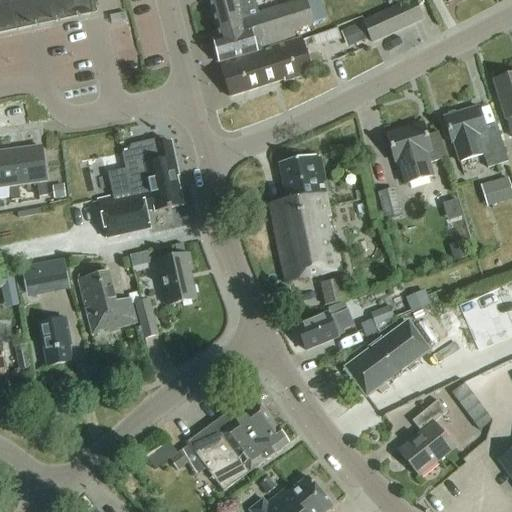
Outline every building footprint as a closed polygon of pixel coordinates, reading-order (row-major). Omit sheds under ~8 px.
[(0,0),(0,35),(93,16),(89,0),(0,0)] [(257,53),(261,52),(260,49),(295,38),(293,32),(314,25),(307,2),(286,8),(285,6),(259,15),(254,0),(207,0),(218,38),(250,29),(257,53)] [(373,44),(421,21),(412,2),(363,25),(373,44)] [(340,32),(347,49),(367,41),(360,24),(340,32)] [(219,65),(257,53),(250,29),(218,38),(218,39),(212,41),(219,65)] [(302,39),(274,48),(261,52),(257,53),(219,65),(229,99),(283,82),(284,84),(312,75),(302,39)] [(511,77),(493,83),(506,121),(511,140),(511,139),(511,77)] [(444,120),(452,146),(453,146),(458,165),(483,157),(487,171),(508,165),(496,127),(485,130),(478,109),(444,120)] [(434,178),(430,165),(446,160),(438,135),(426,138),(422,126),(386,137),(394,164),(397,164),(404,188),(434,178)] [(108,175),(113,199),(98,202),(106,240),(149,231),(145,214),(154,212),(155,214),(182,208),(175,177),(179,177),(171,143),(121,154),(125,171),(108,175)] [(13,153),(18,188),(36,185),(38,199),(47,198),(45,183),(46,183),(41,150),(13,153)] [(13,153),(0,155),(0,189),(8,189),(10,203),(19,202),(17,188),(18,188),(13,153)] [(324,196),(329,195),(327,184),(325,185),(319,157),(279,166),(287,203),(269,207),(286,285),(341,274),(324,196)] [(511,190),(508,178),(480,187),(487,209),(511,200),(511,190)] [(64,187),(53,189),(54,199),(66,198),(64,187)] [(402,217),(394,190),(377,194),(385,222),(402,217)] [(449,247),(454,263),(469,258),(464,242),(449,247)] [(135,268),(153,266),(151,251),(133,253),(135,268)] [(167,308),(195,302),(188,274),(192,273),(188,257),(157,264),(167,308)] [(37,265),(43,294),(67,288),(61,260),(37,265)] [(13,271),(0,273),(0,287),(15,285),(13,271)] [(91,337),(134,326),(128,301),(114,305),(106,275),(77,283),(91,337)] [(340,275),(322,279),(323,284),(320,284),(325,307),(327,306),(330,316),(346,311),(344,303),(348,302),(345,290),(347,289),(345,279),(341,280),(340,275)] [(424,294),(407,301),(412,313),(429,306),(424,294)] [(151,308),(156,307),(154,300),(149,301),(149,300),(133,304),(143,340),(158,336),(151,308)] [(375,328),(393,321),(389,309),(370,316),(375,328)] [(336,336),(354,329),(347,312),(329,319),(327,316),(295,329),(300,339),(298,342),(301,349),(304,350),(305,353),(337,340),(336,336)] [(46,369),(71,364),(68,348),(70,348),(65,322),(38,327),(46,369)] [(361,326),(366,339),(377,335),(372,322),(361,326)] [(365,349),(368,353),(342,372),(350,383),(353,380),(366,398),(390,381),(409,407),(426,398),(407,373),(405,370),(428,352),(407,323),(383,342),(380,338),(365,349)] [(27,347),(14,350),(16,358),(29,356),(27,347)] [(464,386),(451,395),(459,404),(471,395),(464,386)] [(418,477),(453,449),(433,424),(446,414),(437,402),(412,423),(421,434),(398,452),(418,477)] [(492,423),(479,405),(466,415),(480,432),(492,423)] [(287,446),(276,431),(259,408),(241,422),(232,411),(186,445),(222,494),(287,446)] [(511,478),(511,450),(499,460),(511,478)] [(179,456),(170,463),(177,473),(186,466),(179,456)] [(249,511),(327,511),(331,509),(329,506),(329,504),(326,500),(323,499),(307,479),(286,496),(283,493),(266,506),(263,502),(249,511)] [(265,496),(276,488),(268,479),(258,486),(265,496)]
